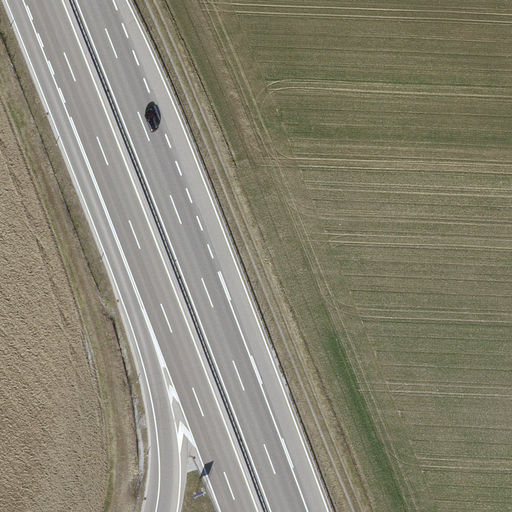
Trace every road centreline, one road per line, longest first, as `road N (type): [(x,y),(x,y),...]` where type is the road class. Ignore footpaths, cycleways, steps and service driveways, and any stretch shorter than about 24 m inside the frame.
road 1 (track): [(150,0),(359,511)]
road 2 (trunk): [(290,511),(95,0)]
road 3 (track): [(0,56),(89,294),(123,445),(117,511)]
road 4 (trunk): [(87,110),(240,511)]
road 5 (trunk): [(87,110),(164,410),(168,511)]
